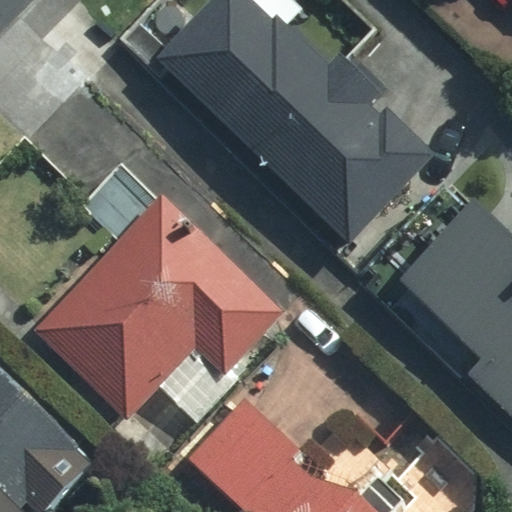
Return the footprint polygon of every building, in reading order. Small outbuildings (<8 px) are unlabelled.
[(344,62),(277,0),(225,0),(175,53),(371,237),(455,149),(405,103),(395,113),(382,101),(397,85),(357,48),(344,62)] [(144,419),(215,345),(242,370),(304,306),(182,188),(48,326),(144,419)] [(420,275),(499,353),(483,369),(511,398),(511,204),(501,194),(420,275)] [(0,346),(0,511),(59,511),(56,509),(110,457),(0,346)] [(411,511),(394,484),(340,474),(314,457),(322,449),(263,395),(205,460),(262,511),(411,511)]
